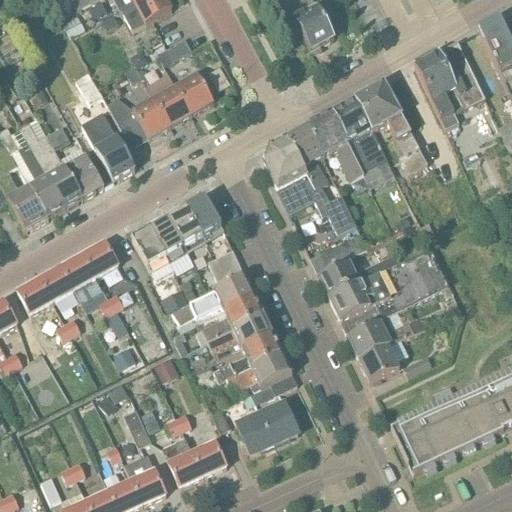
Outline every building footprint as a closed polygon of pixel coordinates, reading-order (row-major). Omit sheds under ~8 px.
[(76,15),(104,0),(103,0),(82,0),(71,6),(76,15)] [(123,16),(153,0),(111,0),(120,17),(123,16)] [(153,0),(123,16),(134,37),(172,16),(162,0),(153,0)] [(280,0),(311,57),(334,44),(310,0),(299,0),(298,0),(280,0)] [(11,22),(19,37),(42,25),(34,9),(11,22)] [(72,43),(86,35),(79,21),(65,29),(72,43)] [(107,36),(119,29),(114,21),(102,28),(107,36)] [(511,98),(511,50),(508,42),(499,24),(478,36),(487,54),(510,99),(511,98)] [(157,60),(164,72),(191,57),(184,44),(157,60)] [(414,72),(423,90),(451,146),(464,140),(454,120),(485,105),(457,48),(414,72)] [(141,57),(141,58),(132,63),(137,73),(142,70),(144,63),(141,57)] [(132,90),(142,84),(136,71),(125,77),(132,90)] [(91,78),(77,86),(90,110),(104,102),(91,78)] [(155,105),(154,106),(170,134),(191,121),(176,93),(169,80),(148,92),(155,105)] [(176,93),(191,121),(213,108),(198,81),(176,93)] [(428,169),(393,107),(383,90),(356,105),(374,137),(388,129),(413,177),(428,169)] [(28,99),(36,113),(48,106),(40,92),(28,99)] [(348,149),(362,177),(378,169),(388,165),(373,137),(374,137),(356,105),(332,119),(348,149)] [(123,137),(138,128),(148,146),(170,134),(154,106),(135,117),(117,126),(123,137)] [(350,188),(363,181),(362,177),(348,149),(332,119),(307,132),(325,163),(337,157),(338,159),(335,160),(350,188)] [(65,216),(83,205),(70,182),(65,173),(60,164),(46,141),(37,124),(30,128),(21,133),(31,153),(30,154),(65,216)] [(509,155),(511,153),(511,133),(509,127),(498,132),(509,155)] [(19,155),(20,154),(8,132),(0,136),(0,140),(10,159),(19,155)] [(316,167),(325,163),(307,132),(286,144),(315,196),(321,193),(321,192),(328,189),(316,167)] [(135,176),(117,143),(86,160),(104,193),(135,176)] [(327,204),(321,193),(315,196),(286,144),(269,154),(264,169),(289,222),(315,209),(323,223),(327,221),(338,241),(357,233),(343,202),(329,208),(327,204)] [(47,226),(65,216),(30,154),(26,156),(24,152),(20,154),(19,155),(10,159),(29,193),(47,226)] [(70,182),(83,205),(104,193),(86,160),(85,161),(80,153),(60,164),(65,173),(70,182)] [(6,154),(0,157),(0,193),(0,194),(6,204),(26,238),(47,226),(29,193),(21,197),(10,178),(17,173),(6,154)] [(187,214),(203,242),(221,232),(205,204),(187,214)] [(186,252),(203,242),(187,214),(170,224),(186,252)] [(407,221),(394,227),(398,235),(411,229),(407,221)] [(168,263),(186,252),(170,224),(152,235),(168,263)] [(170,267),(168,263),(152,235),(132,246),(148,274),(155,286),(173,275),(169,268),(170,267)] [(317,279),(335,271),(369,254),(361,239),(328,256),(310,264),(317,279)] [(97,286),(119,274),(105,248),(83,261),(97,286)] [(209,267),(214,279),(238,268),(233,256),(209,267)] [(329,305),(346,341),(382,324),(382,325),(449,294),(431,256),(400,271),(401,272),(329,305)] [(329,305),(401,272),(400,271),(395,260),(355,279),(350,268),(319,283),(329,305)] [(75,298),(97,286),(83,261),(61,273),(75,298)] [(214,279),(219,290),(243,279),(238,268),(214,279)] [(53,311),(75,298),(61,273),(39,286),(53,311)] [(223,317),(254,302),(245,283),(173,318),(180,328),(196,321),(197,324),(221,313),(223,317)] [(32,324),(53,311),(39,286),(17,299),(32,324)] [(197,304),(191,292),(183,296),(189,307),(197,304)] [(166,319),(188,308),(181,295),(159,305),(166,319)] [(117,300),(108,305),(114,318),(124,314),(117,300)] [(208,348),(264,322),(254,302),(223,317),(228,324),(202,335),(194,338),(200,351),(208,348)] [(107,322),(114,318),(108,305),(99,309),(107,322)] [(0,341),(18,332),(3,306),(0,308),(0,341)] [(242,356),(273,341),(264,322),(208,348),(217,367),(242,355),(242,356)] [(64,329),(72,343),(81,338),(73,324),(64,329)] [(358,366),(390,351),(414,339),(409,328),(387,339),(382,328),(348,344),(358,366)] [(63,347),(72,343),(64,329),(56,334),(63,347)] [(227,387),(282,360),(273,341),(242,356),(245,362),(220,373),(213,376),(216,382),(219,389),(219,390),(227,387)] [(188,357),(182,345),(175,349),(181,361),(188,357)] [(137,367),(128,350),(112,359),(121,375),(137,367)] [(370,390),(401,375),(390,351),(358,366),(370,390)] [(7,363),(15,376),(23,372),(15,358),(7,363)] [(254,398),(292,381),(282,360),(227,387),(232,400),(250,391),(254,398)] [(408,384),(432,373),(427,362),(403,373),(408,384)] [(0,371),(6,381),(15,376),(7,363),(0,366),(0,371)] [(178,380),(170,363),(154,371),(163,388),(178,380)] [(511,375),(390,433),(413,481),(504,438),(503,436),(510,432),(511,435),(511,434),(511,375)] [(254,398),(251,399),(256,411),(297,391),(292,381),(254,398)] [(213,392),(219,389),(216,382),(209,385),(213,392)] [(256,411),(251,399),(243,403),(248,415),(256,411)] [(117,412),(105,401),(97,409),(109,420),(117,412)] [(261,421),(275,451),(298,440),(284,410),(261,421)] [(211,418),(220,439),(230,434),(221,414),(211,418)] [(138,421),(137,416),(124,421),(139,454),(151,448),(138,421)] [(176,423),(183,437),(192,433),(185,419),(176,423)] [(251,462),(275,451),(261,421),(237,431),(251,462)] [(0,440),(8,436),(0,422),(0,440)] [(174,441),(183,437),(176,423),(168,428),(174,441)] [(180,495),(203,484),(185,444),(162,455),(180,495)] [(185,444),(203,484),(226,473),(214,446),(192,456),(186,444),(185,444)] [(106,455),(113,470),(122,466),(116,451),(106,455)] [(130,484),(143,511),(166,501),(148,461),(125,471),(124,471),(130,484)] [(68,472),(74,487),(85,482),(79,467),(68,472)] [(66,490),(74,487),(68,472),(60,476),(66,490)] [(41,488),(50,510),(61,505),(52,483),(41,488)] [(141,511),(143,511),(130,484),(107,495),(115,511),(141,511)] [(87,511),(115,511),(107,495),(84,506),(87,511)] [(4,503),(8,511),(19,511),(13,499),(4,503)] [(0,511),(8,511),(4,503),(0,504),(0,511)]
